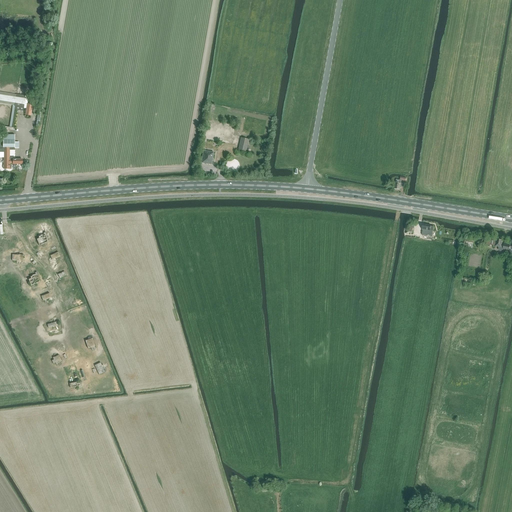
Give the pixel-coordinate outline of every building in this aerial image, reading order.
[(33,104),(27,103),(29,97),(25,96),(0,92),(0,103),(13,105),(13,107),(12,107),(12,110),(9,127),(5,126),(5,128),(13,130),(13,127),(12,127),(15,110),(23,111),(24,108),(26,108),(25,115),(32,116),(33,104)] [(10,158),(10,148),(15,148),(15,149),(19,149),(19,142),(15,142),(15,135),(3,135),(0,134),(0,151),(4,152),(4,169),(10,169),(10,164),(13,164),(22,164),(22,159),(15,159),(15,158),(10,158)] [(241,137),(238,149),(247,151),(249,143),(248,142),(249,139),(241,137)] [(203,150),(201,162),(212,164),(212,161),(213,161),(214,158),(213,158),(214,152),(203,150)] [(422,229),(424,230),(423,235),(427,236),(427,235),(432,235),(433,232),(430,232),(430,231),(431,225),(423,224),(422,229)] [(38,238),(35,239),(37,245),(47,241),(44,233),(37,236),(38,238)] [(463,247),(466,247),(466,242),(472,244),(473,243),(473,242),(474,241),(475,241),(476,241),(477,241),(477,239),(465,237),(463,247)] [(505,249),(509,250),(510,245),(504,244),(505,239),(497,238),(496,245),(499,245),(499,249),(499,250),(500,251),(501,251),(502,251),(503,250),(505,250),(505,249)] [(16,255),(11,255),(11,262),(16,262),(17,264),(19,264),(19,263),(22,263),(21,262),(23,262),(23,255),(19,255),(20,253),(18,253),(16,255)] [(57,253),(48,256),(50,261),(59,257),(57,253)] [(30,279),(27,280),(29,286),(39,281),(36,274),(29,277),(30,279)] [(49,293),(39,297),(41,302),(43,301),(44,303),(46,303),(45,300),(51,298),(49,293)] [(56,322),(46,325),(47,330),(57,327),(56,322)] [(87,348),(90,347),(91,349),(92,349),(91,348),(93,347),(94,348),(93,346),(94,346),(91,339),(90,337),(90,338),(88,339),(88,338),(87,338),(87,340),(85,341),(87,348)] [(52,359),(50,361),(52,366),(55,364),(56,367),(58,366),(57,363),(62,361),(58,354),(51,358),(52,359)] [(99,362),(93,366),(98,376),(104,372),(103,369),(104,369),(102,365),(101,366),(99,362)] [(80,381),(78,382),(78,381),(77,382),(75,382),(75,380),(75,382),(73,382),(73,380),(73,382),(73,383),(69,383),(68,384),(69,387),(69,388),(71,387),(71,388),(72,388),(73,388),(73,387),(74,388),(74,391),(75,391),(75,389),(76,388),(76,390),(77,390),(76,388),(79,388),(79,386),(81,386),(80,381)]
